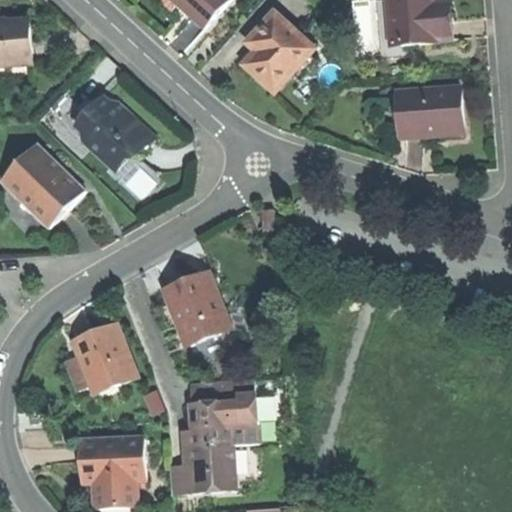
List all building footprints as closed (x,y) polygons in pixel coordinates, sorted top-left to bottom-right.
[(177,0),(186,8),(209,29),(235,0),(177,0)] [(440,0),(425,0),(394,2),(398,49),(408,48),(444,45),(444,42),(454,41),(453,22),(452,4),(441,5),(440,0)] [(409,61),(408,48),(398,49),(394,2),(383,3),(387,63),(409,61)] [(273,103),(314,59),(272,21),(245,52),(255,61),(243,75),(258,89),(273,103)] [(0,68),(36,66),(33,22),(0,23),(0,68)] [(467,91),(408,96),(411,141),(439,139),(470,136),(467,91)] [(78,132),(83,126),(110,97),(104,92),(72,126),(78,132)] [(402,142),(411,141),(408,96),(398,96),(402,142)] [(110,97),(83,126),(94,137),(89,142),(121,171),(139,152),(141,155),(156,139),(119,105),(110,97)] [(123,102),(119,105),(156,139),(141,155),(139,152),(121,171),(128,178),(164,140),(143,120),(123,102)] [(71,215),(91,195),(43,147),(5,185),(53,233),(71,215)] [(262,231),(274,230),(273,210),(261,211),(262,231)] [(196,330),(202,345),(225,336),(219,321),(230,317),(215,278),(198,284),(190,288),(189,284),(166,293),(183,335),(196,330)] [(236,331),(230,317),(219,321),(225,336),(236,331)] [(189,350),(202,345),(196,330),(183,335),(189,350)] [(79,346),(100,396),(140,380),(125,344),(117,347),(112,333),(94,340),(79,346)] [(259,382),(242,383),(243,405),(235,406),(238,447),(238,450),(263,448),(259,382)] [(196,387),(197,408),(235,406),(243,405),(242,383),(196,387)] [(147,397),(155,415),(167,409),(159,392),(147,397)] [(197,408),(194,408),(195,430),(197,450),(238,447),(235,406),(197,408)] [(101,511),(107,511),(143,510),(142,485),(141,466),(151,465),(150,443),(86,446),(88,476),(99,475),(100,487),(101,511)] [(241,495),(238,450),(238,447),(197,450),(198,460),(198,468),(200,497),(241,495)] [(152,484),(151,465),(141,466),(142,485),(152,484)] [(175,499),(200,497),(198,468),(173,470),(175,499)] [(88,488),(100,487),(99,475),(88,476),(88,482),(88,488)]
